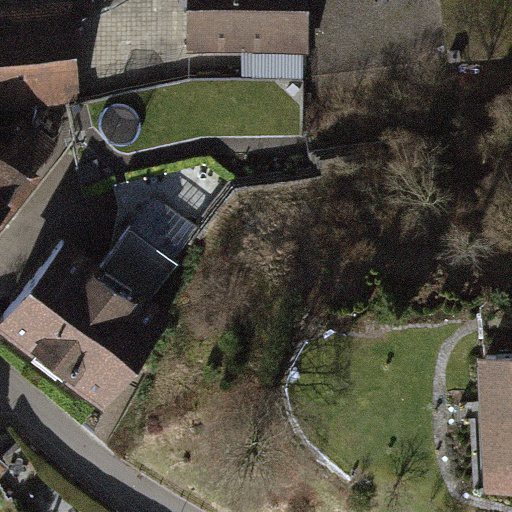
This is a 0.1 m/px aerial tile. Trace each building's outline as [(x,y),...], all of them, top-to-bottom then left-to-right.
[(186,0),(78,0),(74,1),(78,101),(188,77),(188,58),(186,0)] [(186,0),(188,58),(307,56),(306,0),(186,0)] [(511,0),(306,0),(307,56),(307,80),(448,71),(448,62),(511,57),(511,0)] [(0,104),(9,104),(78,101),(74,1),(0,3),(0,104)] [(435,99),(394,102),(396,127),(437,124),(435,99)] [(0,104),(0,205),(53,140),(9,104),(0,104)] [(71,232),(0,319),(0,323),(102,406),(175,317),(71,232)] [(511,345),(476,346),(481,484),(511,482),(511,345)]
